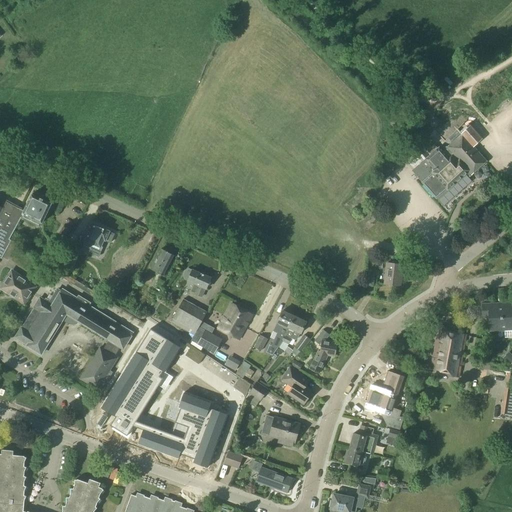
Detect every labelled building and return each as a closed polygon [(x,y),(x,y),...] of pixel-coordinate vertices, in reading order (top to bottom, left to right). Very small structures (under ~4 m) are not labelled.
[(472,148),(473,147),(481,139),(469,126),(460,134),(462,136),(472,148)] [(448,149),(447,149),(443,153),(439,148),(437,150),(434,146),(428,151),(431,155),(412,171),(422,183),(421,183),(423,186),(424,185),(435,199),(436,198),(446,189),(447,190),(464,175),(468,179),(472,176),(471,175),(485,163),(486,163),(486,162),(474,148),(473,147),(472,148),(462,136),(447,148),(448,149)] [(387,146),(381,151),(392,164),(399,158),(387,146)] [(378,164),(369,171),(376,180),(385,171),(378,164)] [(20,218),(21,218),(39,227),(40,223),(41,223),(50,204),(31,195),(23,211),(20,218)] [(0,258),(2,259),(8,247),(11,241),(9,240),(19,221),(21,218),(20,218),(23,211),(7,202),(3,209),(6,210),(4,215),(0,221),(0,258)] [(83,247),(82,249),(91,253),(92,250),(94,245),(100,247),(103,240),(105,241),(110,243),(114,234),(109,232),(91,223),(87,232),(88,233),(85,241),(83,247)] [(11,241),(8,247),(17,252),(20,247),(11,241)] [(66,256),(72,259),(77,246),(71,244),(66,256)] [(150,269),(163,275),(173,255),(160,249),(150,269)] [(383,284),(400,286),(401,272),(403,273),(404,265),(386,263),(383,284)] [(201,297),(205,289),(206,289),(211,278),(191,269),(191,270),(188,269),(184,270),(182,276),(183,280),(194,284),(198,286),(195,294),(201,297)] [(1,288),(9,293),(10,292),(16,296),(15,297),(24,303),(34,286),(11,272),(1,288)] [(365,273),(364,286),(373,288),(375,274),(365,273)] [(162,288),(165,283),(158,279),(155,284),(162,288)] [(41,354),(61,321),(66,324),(67,324),(70,325),(72,325),(74,325),(76,325),(79,321),(111,341),(105,350),(101,348),(82,379),(99,390),(118,358),(115,357),(121,347),(123,348),(133,332),(89,305),(90,303),(78,296),(77,298),(63,289),(56,300),(52,297),(50,301),(46,299),(45,301),(39,297),(34,307),(35,308),(22,328),(21,327),(15,337),(28,345),(27,345),(41,354)] [(185,297),(194,301),(196,295),(187,292),(185,297)] [(187,332),(194,336),(198,328),(207,312),(183,299),(170,323),(187,332)] [(503,331),(511,330),(511,302),(481,304),(482,318),(488,318),(489,331),(503,331)] [(218,328),(226,332),(238,339),(252,315),(232,303),(223,319),(218,328)] [(121,309),(137,319),(139,317),(122,306),(121,309)] [(287,330),(293,316),(282,311),(277,323),(273,331),(277,332),(271,346),(277,349),(278,347),(282,342),(283,339),(285,335),(287,330)] [(282,342),(278,347),(284,351),(288,345),(291,339),(294,340),(298,339),(306,322),(293,316),(287,330),(285,335),(283,339),(282,342)] [(194,336),(190,342),(213,355),(221,340),(198,328),(194,336)] [(318,373),(327,355),(334,356),(336,343),(325,341),(329,335),(322,330),(314,341),(321,346),(320,351),(318,351),(309,369),(318,373)] [(429,372),(458,377),(465,335),(437,330),(429,372)] [(511,330),(503,331),(503,338),(511,337),(511,330)] [(147,333),(100,409),(113,418),(109,425),(125,436),(131,426),(140,430),(135,443),(174,457),(176,453),(189,458),(188,461),(203,466),(221,415),(204,409),(206,404),(179,394),(174,408),(176,409),(167,434),(134,422),(160,381),(156,379),(159,373),(161,374),(176,351),(147,333)] [(296,349),(300,352),(310,339),(303,335),(294,348),(296,349)] [(254,348),(261,352),(267,340),(260,336),(254,348)] [(300,352),(296,349),(294,348),(291,353),(296,356),(300,352)] [(511,362),(511,357),(508,353),(503,359),(509,365),(511,362)] [(292,367),(299,371),(303,366),(295,361),(292,367)] [(244,362),(236,375),(242,379),(250,366),(244,362)] [(281,380),(292,387),(295,382),(300,385),(305,378),(289,368),(281,380)] [(392,409),(403,377),(387,372),(385,379),(386,379),(381,395),(369,391),(365,403),(382,408),(380,414),(385,426),(399,430),(403,418),(398,417),(400,411),(392,409)] [(418,383),(424,384),(426,377),(419,376),(418,383)] [(295,382),(292,387),(287,394),(303,404),(311,392),(300,385),(295,382)] [(248,395),(259,402),(267,390),(256,383),(248,395)] [(511,395),(504,394),(502,408),(511,409),(511,395)] [(269,436),(294,443),(299,424),(274,417),(269,436)] [(353,434),(349,447),(365,451),(372,453),(374,447),(368,445),(372,430),(360,427),(358,435),(353,434)] [(390,429),(387,437),(398,440),(400,432),(390,429)] [(365,451),(349,447),(347,456),(345,455),(344,462),(358,466),(358,465),(363,466),(365,458),(364,458),(365,451)] [(0,511),(93,511),(97,508),(95,507),(97,503),(100,499),(99,498),(100,494),(103,490),(102,489),(102,488),(99,487),(100,483),(89,479),(88,483),(77,479),(77,480),(74,480),(74,485),(73,488),(70,488),(70,493),(69,497),(66,497),(66,502),(65,506),(62,506),(62,511),(61,511),(29,511),(27,511),(25,511),(23,511),(24,500),(26,496),(24,495),(24,491),(26,487),(24,486),(24,481),(26,477),(24,476),(24,472),(26,467),(24,466),(24,462),(26,458),(24,457),(24,456),(13,455),(13,451),(2,450),(1,454),(0,454),(0,511)] [(224,463),(238,468),(242,457),(228,452),(224,463)] [(261,469),(261,468),(263,463),(253,460),(250,468),(260,472),(261,469)] [(256,482),(286,493),(291,479),(261,468),(256,482)] [(377,479),(387,480),(388,471),(382,471),(382,473),(378,472),(377,479)] [(357,496),(357,500),(333,494),(332,502),(330,501),(329,507),(331,507),(330,509),(331,509),(330,511),(337,511),(338,510),(341,511),(348,511),(350,506),(361,509),(364,498),(367,498),(370,487),(358,484),(356,496),(357,496)] [(126,491),(123,511),(127,511),(190,511),(192,506),(178,504),(179,498),(161,496),(161,495),(147,493),(147,494),(126,491)]
